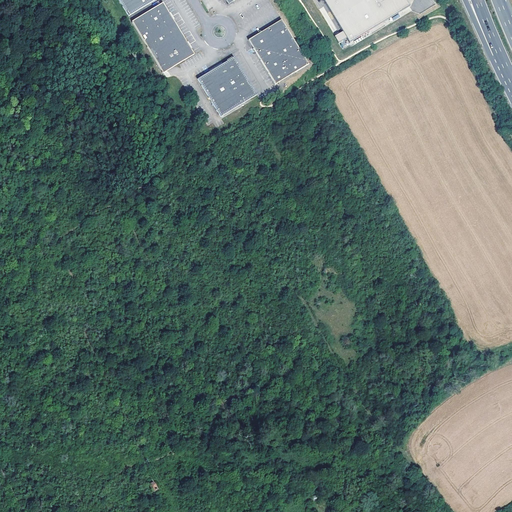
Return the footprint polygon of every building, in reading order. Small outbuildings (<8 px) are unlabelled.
[(120,0),(124,6),(129,15),(153,0),(120,0)] [(324,0),(349,41),(409,5),(405,0),(324,0)] [(164,73),(195,54),(192,48),(190,45),(188,41),(185,37),(174,19),(172,15),(170,13),(164,2),(133,21),(153,55),(164,73)] [(281,18),(256,33),(253,46),(275,82),(307,63),(281,18)] [(221,116),(257,94),(233,55),(220,64),(197,78),(221,116)] [(159,489),(153,481),(149,485),(154,492),(159,489)]
